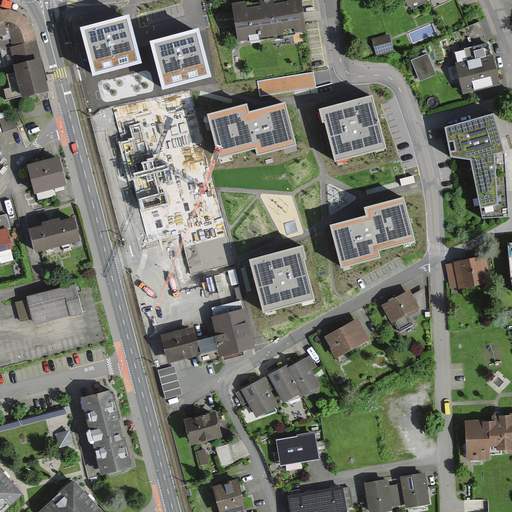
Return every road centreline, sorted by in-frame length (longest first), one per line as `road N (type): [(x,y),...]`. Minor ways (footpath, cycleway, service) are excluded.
road 1 (residential): [(331,0),(343,68),(393,79),(406,102),(428,169),(436,261)]
road 2 (residential): [(436,261),(217,380)]
road 3 (primary): [(134,360),(72,125)]
road 4 (residential): [(436,261),(444,457)]
road 5 (residential): [(217,380),(275,511)]
road 6 (primary): [(169,497),(134,360)]
road 7 (residential): [(0,391),(134,360)]
road 8 (primary): [(72,125),(36,0)]
road 9 (residential): [(444,457),(317,476)]
